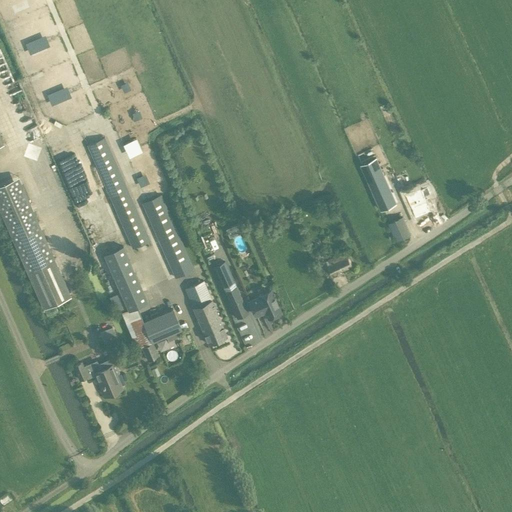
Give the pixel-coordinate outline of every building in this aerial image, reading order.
[(87,144),(110,196),(133,247),(150,240),(104,136),(87,144)] [(376,158),(360,165),(383,212),(399,204),(376,158)] [(0,183),(0,210),(27,271),(43,307),(71,295),(18,176),(0,183)] [(427,184),(405,194),(415,216),(429,210),(423,195),(431,192),(427,184)] [(143,202),(176,276),(194,268),(161,194),(143,202)] [(325,215),(330,212),(326,204),(321,207),(325,215)] [(403,217),(390,223),(397,238),(410,233),(403,217)] [(105,254),(129,309),(147,301),(123,246),(105,254)] [(338,275),(337,272),(352,265),(346,251),(326,261),(332,274),(333,277),(338,275)] [(226,261),(215,266),(224,287),(235,282),(226,261)] [(203,280),(185,288),(208,344),(227,336),(203,280)] [(226,291),(237,317),(248,312),(237,286),(226,291)] [(268,316),(280,311),(270,289),(258,294),(259,296),(249,301),(255,314),(265,309),(268,316)] [(129,309),(122,312),(137,347),(152,341),(182,328),(173,308),(143,321),(137,305),(129,309)] [(106,340),(116,336),(112,326),(102,330),(106,340)] [(159,355),(153,341),(142,346),(147,360),(159,355)] [(83,365),(82,361),(74,365),(80,379),(88,375),(96,374),(98,380),(100,379),(106,394),(122,388),(116,373),(118,372),(113,358),(98,364),(98,363),(83,365)]
